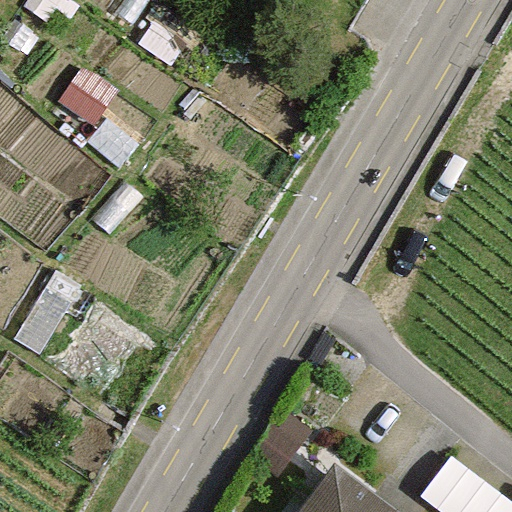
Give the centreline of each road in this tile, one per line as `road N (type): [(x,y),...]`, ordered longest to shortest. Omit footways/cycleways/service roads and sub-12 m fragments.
road 1 (tertiary): [(477,0),(307,282)]
road 2 (tertiary): [(307,282),(171,511)]
road 3 (residential): [(307,282),(511,451)]
